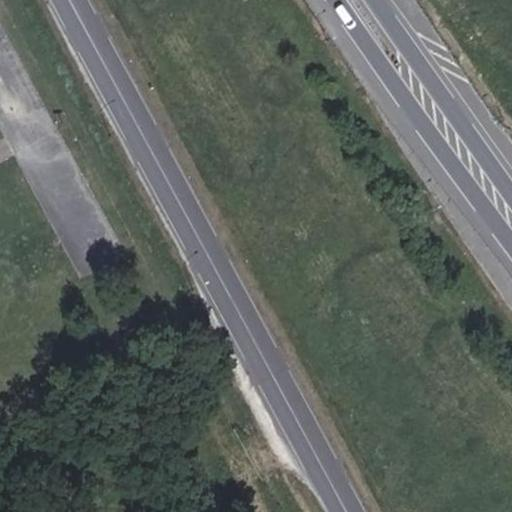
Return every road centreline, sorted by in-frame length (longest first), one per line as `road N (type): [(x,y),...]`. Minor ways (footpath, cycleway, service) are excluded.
road 1 (primary): [(348,511),(69,0)]
road 2 (primary): [(345,0),(511,247)]
road 3 (primary): [(511,190),(383,0)]
